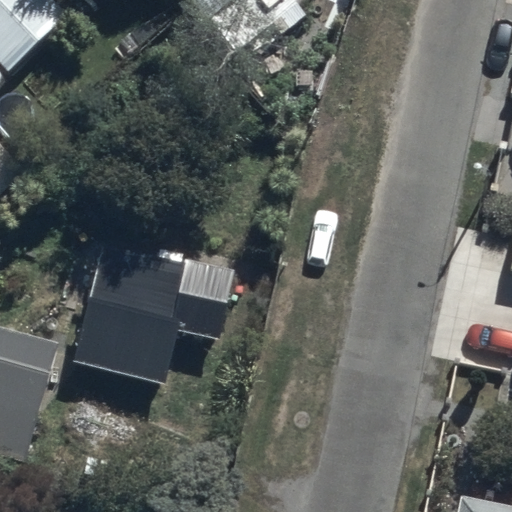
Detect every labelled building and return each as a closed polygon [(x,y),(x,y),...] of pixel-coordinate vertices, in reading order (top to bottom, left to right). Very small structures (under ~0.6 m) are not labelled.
[(42,0),(0,0),(0,62),(8,72),(62,19),(42,0)] [(190,0),(205,18),(228,0),(190,0)] [(106,241),(103,253),(72,365),(160,389),(177,329),(214,339),(229,287),(232,275),(106,241)] [(0,458),(21,465),(53,346),(0,331),(0,458)] [(511,511),(511,510),(454,498),(451,511),(511,511)]
